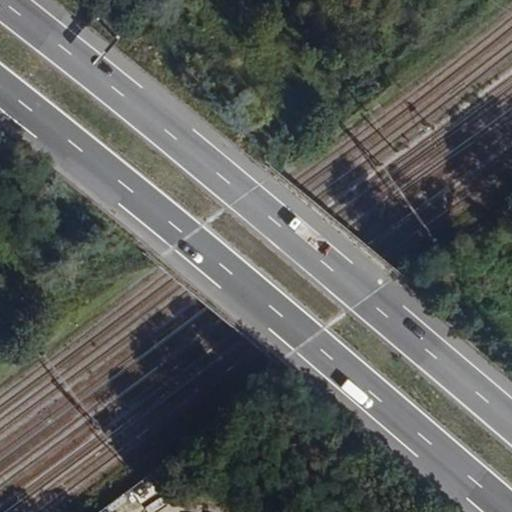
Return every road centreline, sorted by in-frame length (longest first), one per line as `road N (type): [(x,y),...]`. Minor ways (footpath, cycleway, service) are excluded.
road 1 (trunk): [(511,424),(1,0)]
road 2 (trunk): [(0,87),(510,511)]
